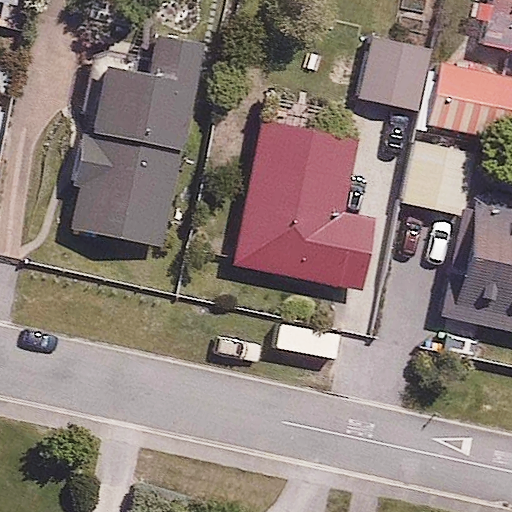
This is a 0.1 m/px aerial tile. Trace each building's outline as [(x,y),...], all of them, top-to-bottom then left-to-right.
[(511,0),(491,0),(484,39),(511,43),(511,0)] [(511,71),(442,61),(440,74),(424,71),(429,34),(373,26),(363,97),(420,105),(417,125),(511,139),(511,71)] [(149,64),(101,56),(73,222),(170,239),(204,40),(155,32),(149,64)] [(346,207),(357,132),(255,117),(234,262),(361,280),(371,210),(346,207)] [(476,154),(408,139),(396,195),(464,210),(476,154)] [(511,210),(472,202),(449,321),(511,333),(511,210)]
